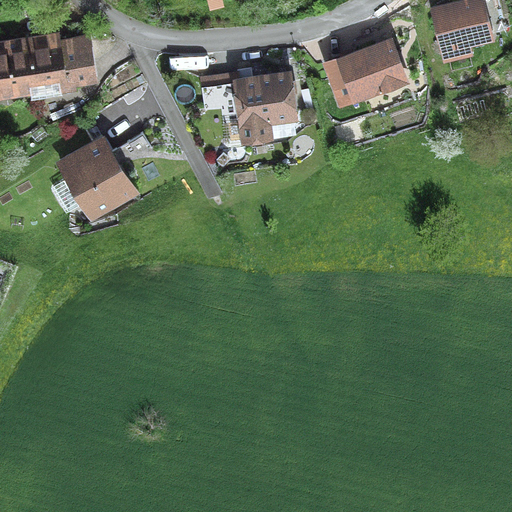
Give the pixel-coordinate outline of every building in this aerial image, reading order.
[(449,65),(500,52),(487,3),(436,16),(449,65)] [(0,56),(0,99),(99,81),(92,40),(0,56)] [(395,40),(341,60),(357,105),(412,85),(395,40)] [(273,127),(299,125),(296,78),(243,82),(247,138),(274,136),(273,127)] [(113,151),(64,180),(88,220),(137,191),(113,151)]
